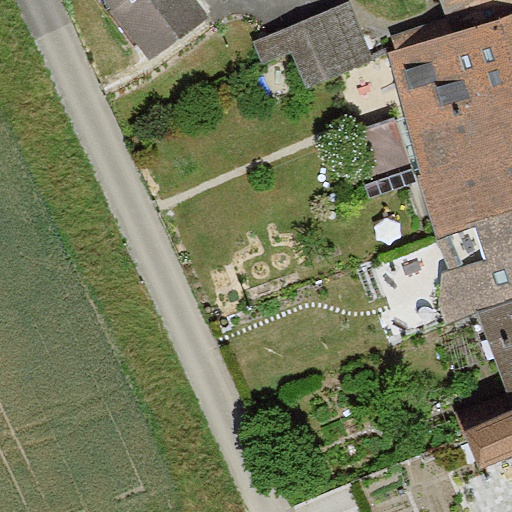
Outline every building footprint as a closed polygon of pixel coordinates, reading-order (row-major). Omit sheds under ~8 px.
[(92,0),(136,60),(198,15),(187,0),(92,0)] [(372,56),(347,0),(341,0),(276,28),(302,86),(372,56)] [(511,0),(479,0),(486,18),(511,8),(511,0)] [(429,232),(511,202),(511,8),(486,18),(381,50),(429,232)] [(470,306),(511,290),(511,202),(429,232),(453,311),(470,306)] [(511,391),(511,290),(470,306),(500,397),(511,391)] [(511,391),(500,397),(434,425),(453,467),(503,444),(511,471),(511,391)]
